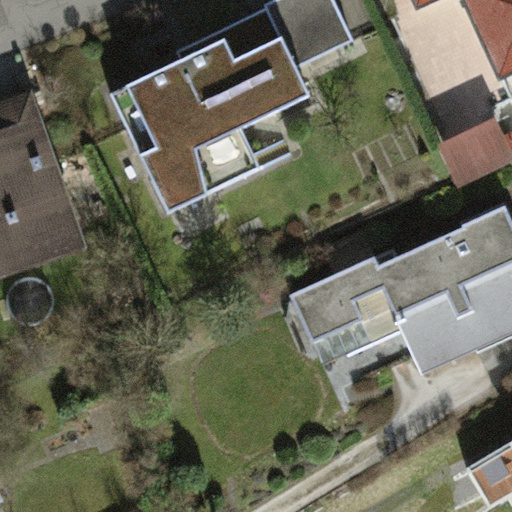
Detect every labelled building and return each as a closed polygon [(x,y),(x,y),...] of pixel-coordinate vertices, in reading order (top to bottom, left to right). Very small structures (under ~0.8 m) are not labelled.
[(331,0),(295,0),(109,88),(166,207),(264,161),(250,132),(315,101),(303,77),(357,52),(331,0)] [(511,0),(472,0),(504,73),(511,70),(511,0)] [(0,281),(85,253),(33,101),(0,112),(0,281)] [(491,130),(437,154),(455,194),(509,171),(491,130)] [(408,257),(289,308),(312,363),(391,329),(415,384),(511,342),(511,250),(507,238),(416,277),(408,257)] [(511,426),(453,461),(483,511),(511,495),(511,426)]
